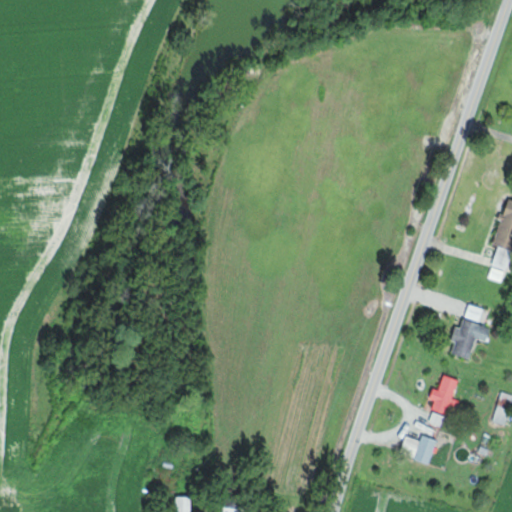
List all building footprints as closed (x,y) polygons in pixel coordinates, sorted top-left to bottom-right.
[(497,244),(501,245),(491,277),(508,282),(511,267),(511,198),(510,198),(497,244)] [(454,352),(472,359),(479,338),(489,341),(494,328),(481,323),(486,308),(471,303),(463,327),(459,326),(454,339),(458,340),(454,352)] [(432,398),(437,400),(434,409),(457,417),(462,401),(455,398),(461,379),(446,375),(442,390),(436,388),(432,398)] [(507,425),(511,406),(511,393),(503,392),(495,422),(507,425)] [(431,463),(440,440),(425,434),(423,440),(409,435),(402,453),(431,463)] [(193,511),(194,497),(179,496),(178,511),(193,511)]
